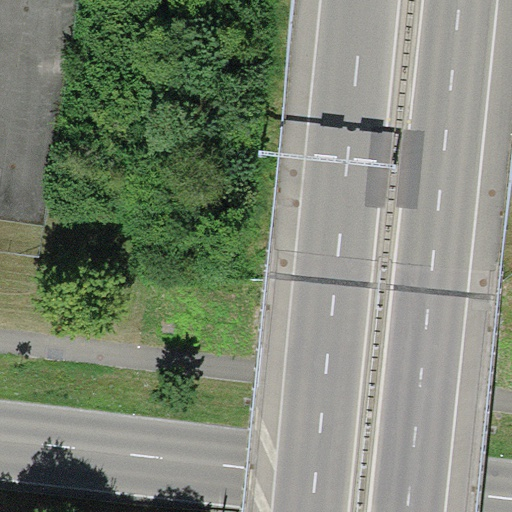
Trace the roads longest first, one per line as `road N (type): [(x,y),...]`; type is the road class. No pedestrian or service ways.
road 1 (primary): [(0,437),(511,497)]
road 2 (track): [(511,404),(0,346)]
road 3 (motorway): [(361,0),(310,511)]
road 4 (motorway): [(411,511),(461,0)]
